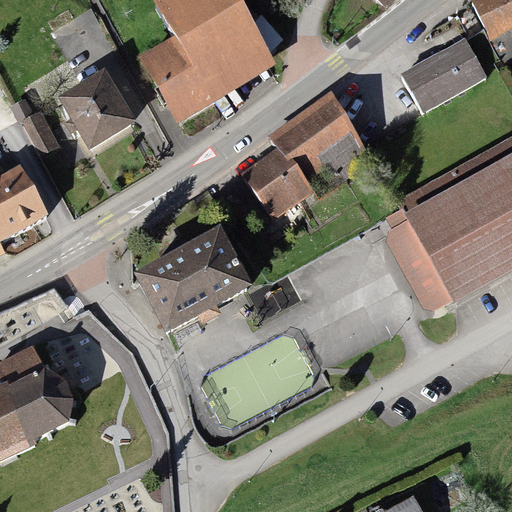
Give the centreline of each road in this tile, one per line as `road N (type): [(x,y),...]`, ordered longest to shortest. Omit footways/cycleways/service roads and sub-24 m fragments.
road 1 (residential): [(71,257),(103,288),(160,386),(201,489),(196,511)]
road 2 (secondary): [(71,257),(312,95)]
road 3 (secondary): [(312,95),(436,0)]
